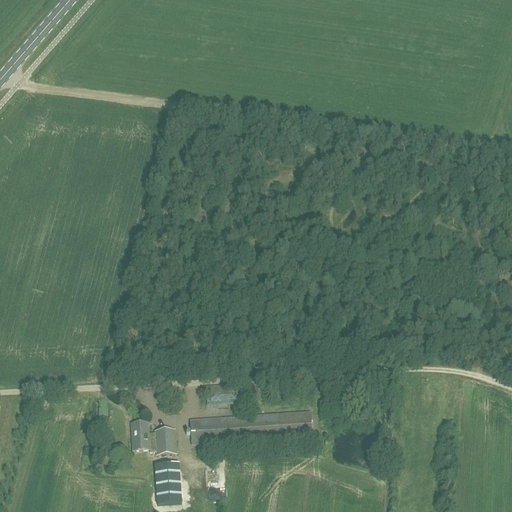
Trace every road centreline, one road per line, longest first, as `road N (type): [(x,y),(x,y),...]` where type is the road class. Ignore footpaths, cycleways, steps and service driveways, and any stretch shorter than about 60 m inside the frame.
road 1 (track): [(511,151),(33,88)]
road 2 (unclassified): [(0,398),(167,392)]
